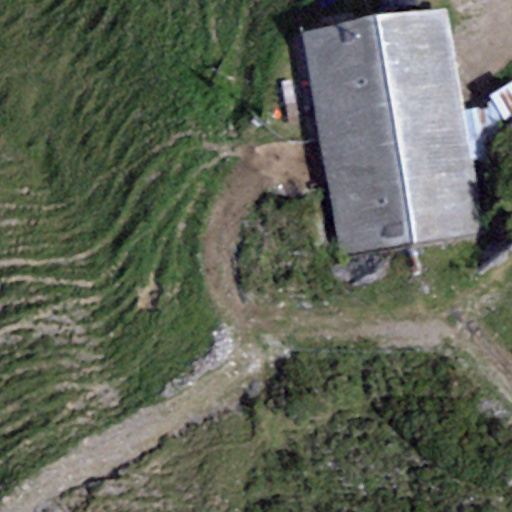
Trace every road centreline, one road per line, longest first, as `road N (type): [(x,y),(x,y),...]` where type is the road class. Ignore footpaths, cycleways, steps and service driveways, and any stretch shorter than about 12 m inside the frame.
road 1 (track): [(265,170),(235,206),(223,238),(222,270),(260,320),(435,326),(511,393)]
road 2 (track): [(20,511),(159,417),(260,320)]
